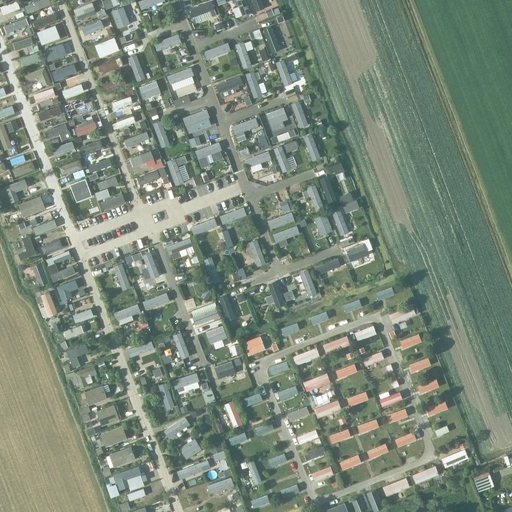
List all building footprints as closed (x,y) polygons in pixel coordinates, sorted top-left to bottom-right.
[(38,0),(24,5),(27,13),(51,4),(49,0),(38,0)] [(139,0),(138,0),(141,9),(165,0),(164,0),(139,0)] [(235,0),(241,16),(250,13),(244,0),(235,0)] [(251,0),(255,11),(263,8),(260,0),(251,0)] [(188,10),(191,18),(215,10),(212,1),(188,10)] [(73,9),(76,17),(94,10),(91,2),(73,9)] [(110,11),(117,28),(129,24),(123,6),(110,11)] [(33,21),(35,28),(57,20),(54,13),(33,21)] [(4,25),(6,33),(28,24),(25,17),(4,25)] [(82,27),(85,34),(104,28),(101,20),(82,27)] [(36,32),(41,45),(60,37),(54,24),(36,32)] [(261,30),(269,53),(278,50),(269,27),(261,30)] [(154,43),(157,51),(181,42),(178,34),(154,43)] [(13,43),(16,50),(34,43),(31,36),(13,43)] [(235,44),(244,68),(252,65),(243,41),(235,44)] [(42,50),(47,62),(66,54),(61,42),(42,50)] [(203,51),(206,59),(229,51),(226,42),(203,51)] [(19,60),(21,67),(40,60),(37,53),(19,60)] [(129,57),(137,81),(146,78),(137,54),(129,57)] [(99,65),(102,73),(123,65),(120,57),(99,65)] [(275,62),(284,85),(292,82),(283,59),(275,62)] [(51,72),(54,79),(76,72),(74,64),(51,72)] [(23,75),(25,83),(40,77),(43,85),(51,82),(45,67),(23,75)] [(167,76),(170,85),(194,76),(191,68),(167,76)] [(244,74),(253,98),(262,95),(253,71),(244,74)] [(100,83),(103,91),(124,83),(122,75),(100,83)] [(215,84),(218,93),(242,84),(239,76),(215,84)] [(63,90),(65,97),(83,91),(81,84),(63,90)] [(34,94),(36,102),(54,96),(52,88),(34,94)] [(290,103),(299,127),(307,124),(299,100),(290,103)] [(66,111),(69,119),(90,111),(87,103),(66,111)] [(0,109),(0,117),(14,113),(11,105),(0,109)] [(37,114),(39,121),(61,113),(58,106),(37,114)] [(265,113),(271,131),(284,126),(282,121),(288,119),(283,106),(265,113)] [(182,117),(185,126),(209,117),(206,109),(182,117)] [(112,124),(115,131),(136,123),(133,116),(112,124)] [(232,126),(235,135),(258,126),(255,118),(232,126)] [(0,126),(0,137),(4,149),(12,147),(7,133),(18,129),(15,120),(0,126)] [(75,128),(77,135),(99,127),(96,120),(75,128)] [(152,123),(162,147),(170,144),(160,120),(152,123)] [(44,132),(47,139),(69,131),(66,124),(44,132)] [(124,139),(127,147),(149,139),(146,131),(124,139)] [(303,137),(312,160),(320,157),(312,134),(303,137)] [(80,147),(83,155),(104,147),(101,139),(80,147)] [(52,148),(54,155),(73,148),(71,141),(52,148)] [(195,151),(198,159),(221,150),(218,142),(195,151)] [(273,148),(281,172),(290,169),(281,145),(273,148)] [(244,159),(247,167),(271,159),(268,150),(244,159)] [(87,164),(90,172),(112,164),(109,156),(87,164)] [(167,161),(177,185),(185,182),(175,158),(167,161)] [(59,167),(62,174),(81,167),(78,160),(59,167)] [(13,168),(16,176),(35,169),(32,161),(13,168)] [(137,178),(140,185),(161,177),(158,170),(137,178)] [(93,184),(96,192),(117,184),(114,176),(93,184)] [(319,179),(328,203),(337,200),(328,176),(319,179)] [(6,186),(11,202),(18,200),(15,191),(27,187),(25,179),(6,186)] [(70,184),(76,201),(91,196),(85,179),(70,184)] [(307,187),(315,211),(324,208),(315,184),(307,187)] [(100,203),(103,210),(124,203),(122,195),(100,203)] [(19,204),(23,217),(45,209),(40,196),(19,204)] [(219,216),(222,224),(245,215),(242,207),(219,216)] [(331,211),(340,235),(348,232),(339,208),(331,211)] [(267,221),(270,229),(293,220),(290,212),(267,221)] [(314,218),(320,235),(332,230),(326,213),(314,218)] [(191,227),(194,235),(217,226),(214,218),(191,227)] [(272,235),(275,242),(298,233),(295,226),(272,235)] [(17,253),(20,261),(39,254),(31,234),(21,238),(26,250),(17,253)] [(165,247),(168,255),(192,246),(189,238),(165,247)] [(41,247),(44,254),(63,247),(60,240),(41,247)] [(248,243),(258,267),(266,264),(256,240),(248,243)] [(345,250),(350,261),(366,255),(362,243),(345,250)] [(58,271),(56,264),(71,258),(68,251),(45,260),(53,281),(74,272),(72,266),(58,271)] [(142,255),(152,280),(160,277),(150,252),(142,255)] [(203,260),(213,284),(221,281),(211,257),(203,260)] [(314,267),(317,274),(340,265),(337,258),(314,267)] [(32,266),(39,286),(47,283),(40,263),(32,266)] [(113,266),(123,290),(131,287),(121,263),(113,266)] [(298,272),(308,297),(316,293),(306,269),(298,272)] [(57,287),(63,300),(72,296),(69,290),(78,287),(75,280),(57,287)] [(267,284),(277,309),(285,305),(275,281),(267,284)] [(375,293),(378,300),(394,294),(391,287),(375,293)] [(40,294),(49,316),(57,313),(49,291),(40,294)] [(143,301),(145,309),(169,300),(166,293),(143,301)] [(217,297),(227,321),(235,318),(225,294),(217,297)] [(342,306),(345,313),(361,307),(358,299),(342,306)] [(113,313),(116,320),(139,311),(136,304),(113,313)] [(389,315),(392,323),(415,314),(412,306),(389,315)] [(193,317),(195,325),(219,316),(216,308),(193,317)] [(72,315),(75,322),(93,316),(90,309),(72,315)] [(309,318),(312,325),(328,318),(325,311),(309,318)] [(280,329),(283,336),(299,330),(296,322),(280,329)] [(64,331),(67,338),(83,332),(81,325),(64,331)] [(205,332),(210,343),(226,337),(221,325),(205,332)] [(355,334),(358,340),(376,332),(373,326),(355,334)] [(171,335),(181,360),(189,356),(179,332),(171,335)] [(399,341),(402,347),(420,340),(418,333),(399,341)] [(243,342),(248,355),(265,349),(259,336),(243,342)] [(323,345),(326,353),(349,344),(346,336),(323,345)] [(127,349),(130,356),(153,347),(151,340),(127,349)] [(66,352),(72,367),(79,364),(76,356),(88,352),(85,344),(66,352)] [(293,357),(296,365),(319,355),(316,348),(293,357)] [(362,360),(365,366),(384,358),(381,352),(362,360)] [(409,364),(411,370),(430,363),(427,356),(409,364)] [(214,366),(218,378),(235,371),(230,360),(214,366)] [(269,367),(272,375),(288,368),(285,361),(269,367)] [(335,372),(338,378),(357,370),(354,364),(335,372)] [(74,373),(80,388),(87,385),(84,377),(96,372),(93,365),(74,373)] [(171,382),(174,389),(197,380),(194,373),(171,382)] [(303,383),(306,390),(329,381),(326,373),(303,383)] [(418,386),(421,393),(439,385),(437,378),(418,386)] [(158,386),(167,410),(175,407),(165,383),(158,386)] [(84,392),(89,405),(107,398),(102,386),(84,392)] [(278,392),(281,399),(297,393),(295,386),(278,392)] [(347,399),(349,405),(368,398),(365,391),(347,399)] [(380,400),(382,406),(401,398),(398,392),(380,400)] [(243,399),(246,406),(262,400),(260,393),(243,399)] [(313,410),(316,417),(339,408),(336,401),(313,410)] [(425,408),(428,415),(446,407),(443,401),(425,408)] [(96,411),(100,424),(118,418),(114,405),(96,411)] [(386,416),(389,422),(408,414),(405,408),(386,416)] [(357,426),(360,432),(379,425),(376,418),(357,426)] [(254,428),(257,435),(273,429),(271,422),(254,428)] [(435,430),(437,436),(450,431),(447,425),(435,430)] [(100,434),(105,447),(127,439),(122,426),(100,434)] [(329,437),(332,443),(350,436),(348,429),(329,437)] [(296,438),(299,444),(318,436),(315,430),(296,438)] [(228,439),(230,446),(247,440),(244,432),(228,439)] [(394,440),(397,446),(416,438),(413,432),(394,440)] [(367,451),(370,458),(389,450),(386,444),(367,451)] [(109,454),(114,467),(135,458),(130,446),(109,454)] [(304,455),(306,460),(325,452),(322,447),(304,455)] [(267,460),(270,467),(287,461),(284,454),(267,460)] [(340,462),(342,469),(361,461),(358,454),(340,462)] [(177,471),(180,479),(210,467),(207,460),(177,471)] [(246,465),(253,484),(261,481),(253,462),(246,465)] [(113,475),(118,490),(127,487),(125,480),(141,474),(138,466),(113,475)] [(312,474),(315,482),(334,474),(330,466),(312,474)] [(412,475),(416,483),(438,474),(435,466),(412,475)] [(207,485),(210,493),(234,484),(231,476),(207,485)] [(383,487),(386,495),(409,486),(405,478),(383,487)] [(280,490),(283,497),(299,491),(297,484),(280,490)] [(126,494),(128,500),(145,495),(143,488),(126,494)] [(354,498),(357,506),(376,498),(373,490),(354,498)] [(250,501),(253,508),(269,502),(267,495),(250,501)] [(326,509),(327,511),(347,511),(343,502),(326,509)]
